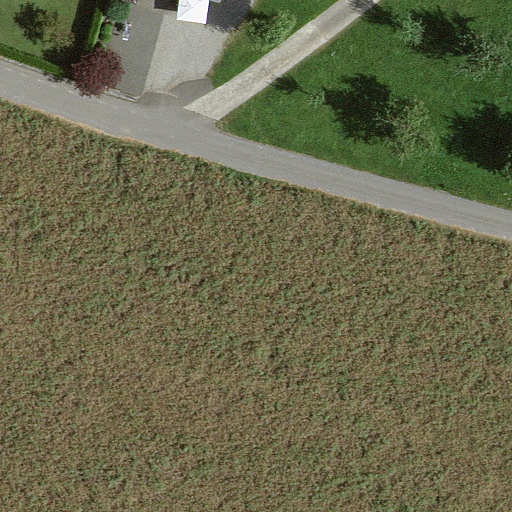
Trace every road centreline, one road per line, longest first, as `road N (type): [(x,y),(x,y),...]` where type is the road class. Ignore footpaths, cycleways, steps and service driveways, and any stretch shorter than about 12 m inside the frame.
road 1 (residential): [(0,84),(188,145),(511,233)]
road 2 (track): [(188,145),(367,0)]
